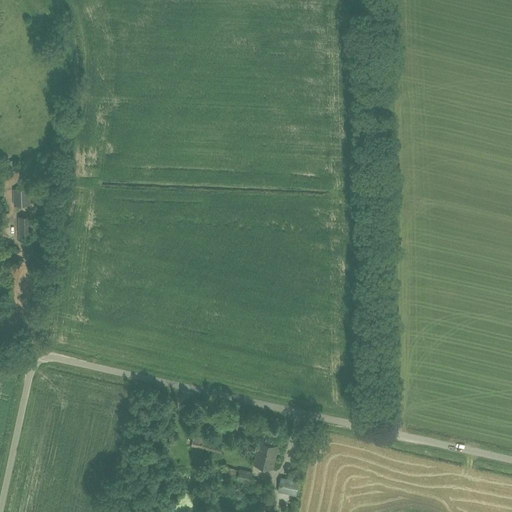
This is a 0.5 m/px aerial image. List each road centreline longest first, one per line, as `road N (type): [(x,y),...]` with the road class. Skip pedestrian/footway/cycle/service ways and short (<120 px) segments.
road 1 (unclassified): [(511,463),(34,355)]
road 2 (unclassified): [(0,501),(34,355)]
